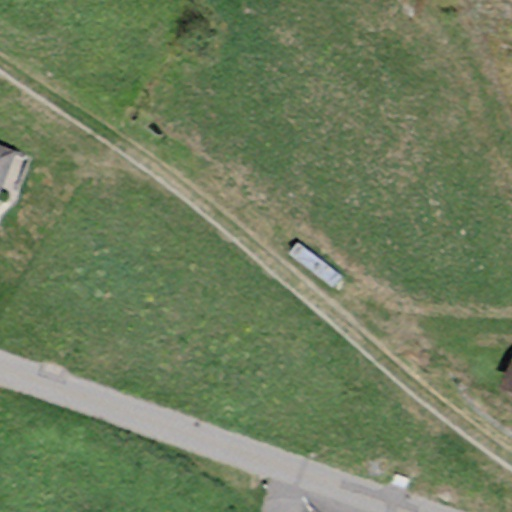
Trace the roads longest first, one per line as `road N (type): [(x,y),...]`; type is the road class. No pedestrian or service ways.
road 1 (track): [(511,459),(0,64)]
road 2 (residential): [(399,511),(0,370)]
